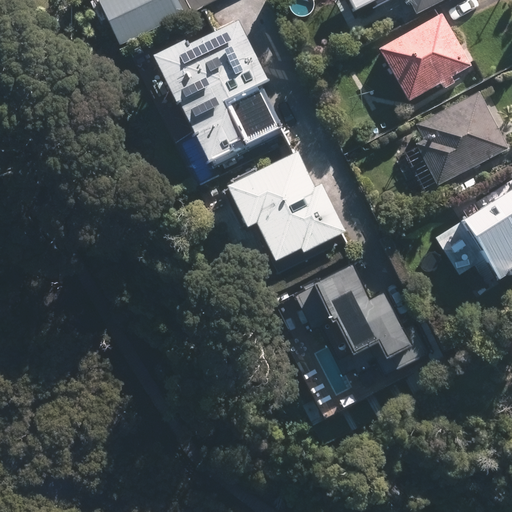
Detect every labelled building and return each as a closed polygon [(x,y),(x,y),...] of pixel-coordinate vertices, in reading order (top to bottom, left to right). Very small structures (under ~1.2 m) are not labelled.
[(99,0),(123,47),(182,17),(173,0),(99,0)] [(338,0),(347,15),(375,0),(402,0),(412,18),(444,0),(338,0)] [(406,107),(473,71),(444,17),(377,53),(406,107)] [(202,143),(203,143),(221,175),(245,162),(241,155),(267,141),(264,137),(287,125),(264,84),(272,80),(240,22),(194,47),(189,39),(155,57),(202,143)] [(432,191),(505,153),(475,96),(410,131),(414,139),(407,142),(432,191)] [(251,228),(261,223),(279,259),(346,227),(325,185),(316,189),(299,153),(231,186),(251,228)] [(511,183),(457,217),(494,275),(511,264),(511,183)] [(352,272),(293,300),(311,338),(317,334),(340,384),(354,378),(356,381),(377,371),(382,381),(427,360),(408,320),(396,326),(384,299),(367,306),(352,272)]
